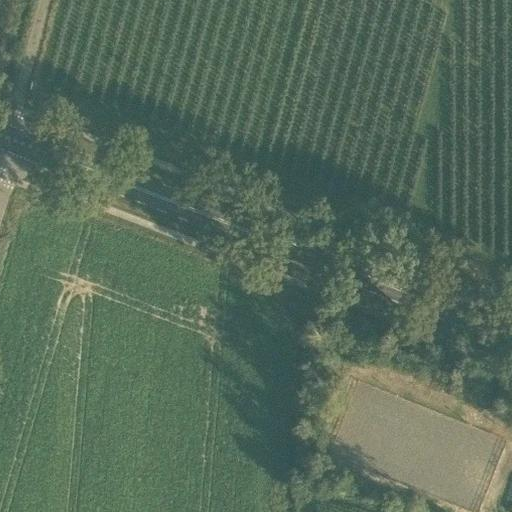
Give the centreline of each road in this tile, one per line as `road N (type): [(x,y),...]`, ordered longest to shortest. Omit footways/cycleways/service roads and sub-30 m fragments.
road 1 (primary): [(511,333),(6,139)]
road 2 (unclassified): [(6,139),(42,0)]
